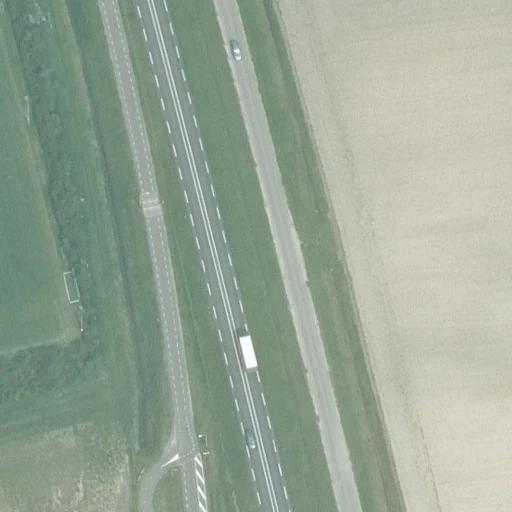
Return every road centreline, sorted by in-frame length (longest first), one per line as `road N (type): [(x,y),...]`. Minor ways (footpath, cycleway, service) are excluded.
road 1 (primary): [(149,0),(276,511)]
road 2 (unclassified): [(224,0),(346,511)]
road 3 (unclassified): [(169,444),(184,403),(180,371),(101,0)]
